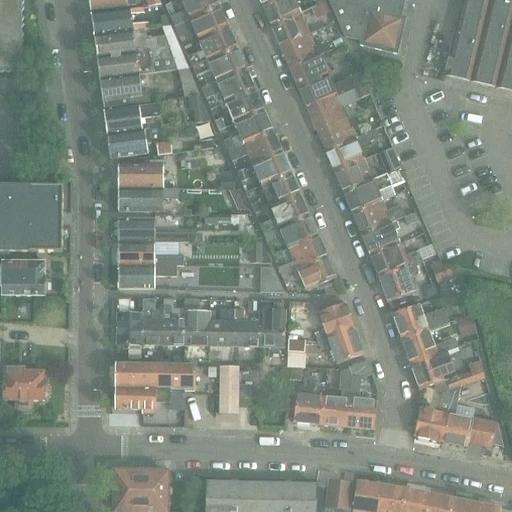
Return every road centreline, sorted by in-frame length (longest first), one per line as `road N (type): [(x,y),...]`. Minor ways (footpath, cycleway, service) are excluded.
road 1 (residential): [(388,458),(397,401),(365,298),(236,0)]
road 2 (tertiary): [(89,448),(84,158),(62,0)]
road 3 (residential): [(89,448),(388,458)]
road 4 (residential): [(388,458),(511,484)]
